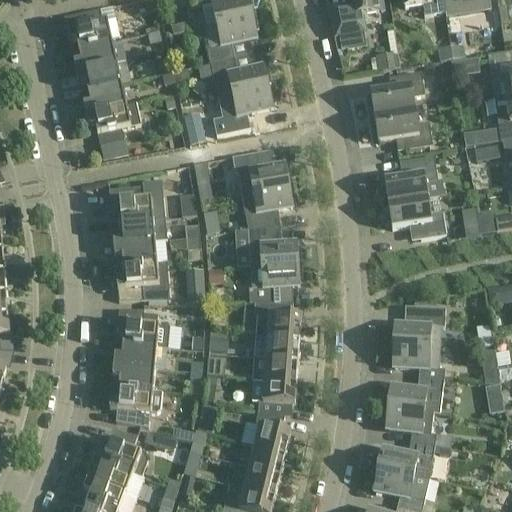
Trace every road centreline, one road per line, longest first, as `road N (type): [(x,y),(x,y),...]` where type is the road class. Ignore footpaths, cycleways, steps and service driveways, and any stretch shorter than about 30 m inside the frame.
road 1 (residential): [(326,511),(344,433),(354,309),(342,176),(303,0)]
road 2 (residential): [(27,19),(76,316),(61,432),(33,511)]
